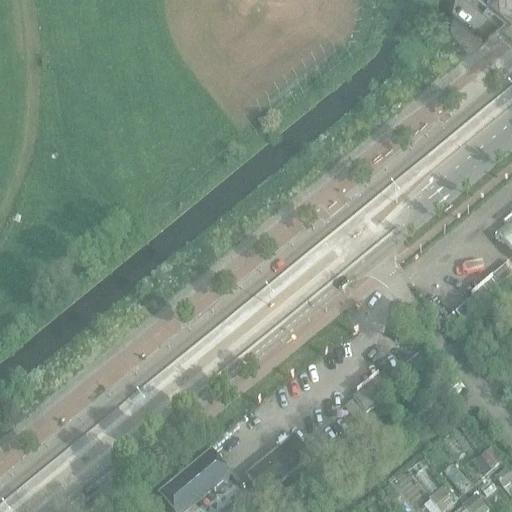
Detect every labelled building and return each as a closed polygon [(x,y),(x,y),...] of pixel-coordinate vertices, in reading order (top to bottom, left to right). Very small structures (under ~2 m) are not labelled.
[(472,30),(453,15),(450,26),(453,32),(467,49),(472,30)] [(511,255),(511,219),(494,234),(511,255)] [(497,290),(511,276),(511,268),(509,265),(489,281),(497,290)] [(480,307),(498,292),(491,284),(473,298),(480,307)] [(463,324),(480,309),(473,301),(456,315),(463,324)] [(428,364),(420,355),(389,380),(385,375),(353,401),(365,417),(398,391),(397,390),(428,364)] [(491,452),(474,466),(484,479),(502,466),(491,452)] [(186,511),(229,477),(211,455),(161,497),(174,511),(186,511)] [(497,479),(495,480),(503,490),(511,482),(511,477),(506,470),(497,479)] [(444,491),(429,503),(430,503),(437,511),(445,511),(455,504),(444,491)] [(485,511),(475,499),(463,509),(466,511),(485,511)]
